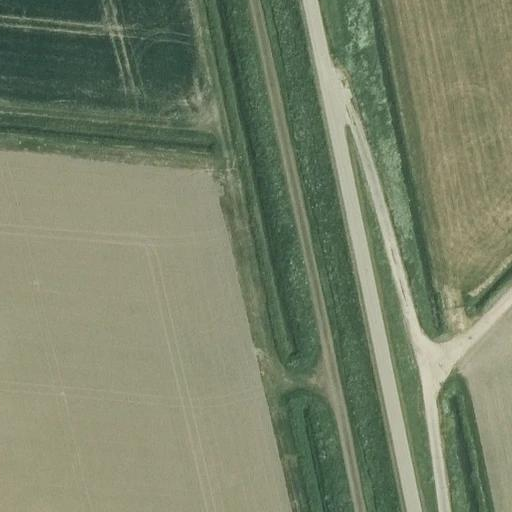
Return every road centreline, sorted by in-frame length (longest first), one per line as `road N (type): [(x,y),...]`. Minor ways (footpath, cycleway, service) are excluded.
road 1 (unclassified): [(439,511),(408,314),(342,125),(324,107)]
road 2 (unclassified): [(407,511),(324,107)]
